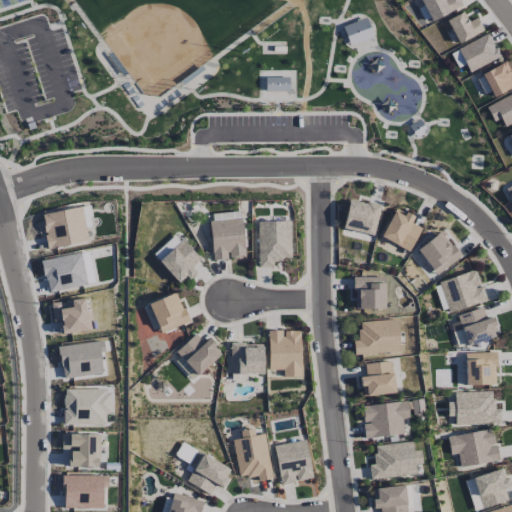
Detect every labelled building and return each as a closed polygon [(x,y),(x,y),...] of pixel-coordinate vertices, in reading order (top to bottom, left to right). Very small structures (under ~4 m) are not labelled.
[(462,4),(459,0),(420,0),(431,21),(462,4)] [(483,31),(477,17),(466,21),(463,12),(446,18),(456,42),(483,31)] [(341,23),(365,14),(374,38),(350,47),(341,23)] [(499,56),(487,32),(457,48),(469,71),(499,56)] [(511,86),(511,74),(505,61),(481,72),(492,96),(511,86)] [(265,77),(289,76),(289,91),(265,91),(265,77)] [(493,121),(500,117),(504,125),(511,121),(511,92),(485,105),(493,121)] [(407,124),(418,117),(427,130),(416,137),(407,124)] [(380,205),(349,197),(342,227),(373,235),(380,205)] [(47,249),(88,240),(81,206),(40,214),(47,249)] [(420,227),(410,222),(413,216),(394,207),(380,236),(408,251),(420,227)] [(245,255),(240,217),(208,221),(213,260),(228,258),(228,257),(245,255)] [(290,259),(290,220),(257,220),(257,266),(272,266),(273,259),(290,259)] [(459,256),(439,231),(416,249),(436,274),(459,256)] [(156,258),(181,241),(177,235),(152,252),(156,258)] [(179,284),(194,270),(191,267),(200,258),(182,239),(158,261),(179,284)] [(41,260),(47,292),(87,283),(80,251),(41,260)] [(485,301),(477,271),(435,281),(437,291),(439,291),(444,311),(485,301)] [(354,308),(384,308),(383,276),(353,276),(354,308)] [(188,321),(175,291),(147,303),(159,333),(188,321)] [(61,333),(87,330),(84,298),(51,302),(53,321),(60,321),(61,333)] [(492,316),(485,318),(482,307),(457,314),(466,345),(494,337),(491,327),(495,325),(492,316)] [(398,351),(397,319),(358,321),(358,339),(353,339),(353,354),(398,351)] [(282,329),(267,330),(268,369),(282,369),(282,376),(300,376),(300,330),(282,330),(282,329)] [(211,348),(215,345),(208,338),(203,342),(195,333),(175,350),(197,375),(218,356),(211,348)] [(58,346),(62,378),(102,372),(99,352),(104,351),(102,340),(58,346)] [(262,373),(262,342),(230,343),(230,379),(246,379),(246,374),(262,373)] [(464,352),(465,384),(491,384),(490,365),(496,365),(495,351),(464,352)] [(365,375),(360,375),(361,395),(394,392),(391,360),(364,362),(365,375)] [(105,424),(105,413),(110,413),(109,388),(63,389),(63,424),(105,424)] [(454,424),(500,424),(500,408),(492,408),(493,391),(454,391),(453,401),(447,401),(447,415),(454,415),(454,424)] [(403,434),(402,418),(408,418),(407,400),(362,403),(364,437),(403,434)] [(263,433),(254,435),(252,427),(239,430),(240,437),(232,439),(238,477),(256,474),(257,480),(271,478),(263,433)] [(497,460),(492,428),(446,435),(450,454),(457,453),(459,467),(497,460)] [(93,433),(60,434),(60,447),(76,447),(76,450),(67,450),(67,466),(97,466),(97,458),(93,458),(93,433)] [(273,445),(279,484),(312,478),(305,439),(273,445)] [(373,444),(375,463),(368,464),(370,478),(415,474),(414,464),(421,463),(420,449),(412,450),(411,440),(373,444)] [(226,467),(181,441),(174,455),(194,467),(186,481),(209,494),(215,483),(221,487),(226,478),(221,476),(226,467)] [(507,500),(503,487),(510,485),(507,476),(503,477),(500,468),(464,479),(474,510),(507,500)] [(102,487),(107,487),(107,475),(63,474),(62,507),(102,507),(102,487)] [(379,511),(406,511),(404,485),(371,488),(373,508),(379,508),(379,511)] [(198,511),(202,501),(173,492),(166,511),(198,511)] [(511,511),(511,503),(481,511),(511,511)]
